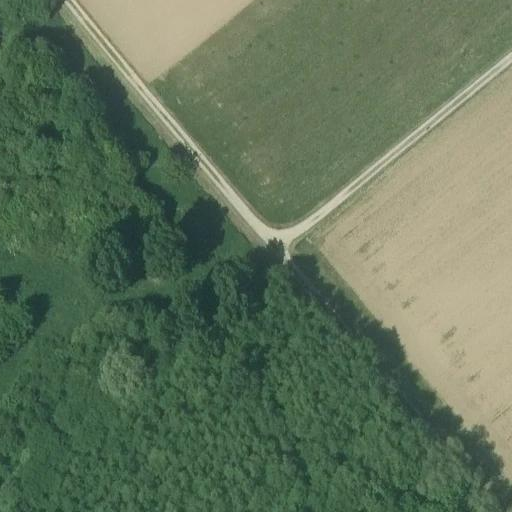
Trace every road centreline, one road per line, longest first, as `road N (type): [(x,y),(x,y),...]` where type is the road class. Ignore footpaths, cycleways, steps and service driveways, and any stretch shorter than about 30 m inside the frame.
road 1 (track): [(65,0),(490,511)]
road 2 (track): [(274,253),(511,58)]
